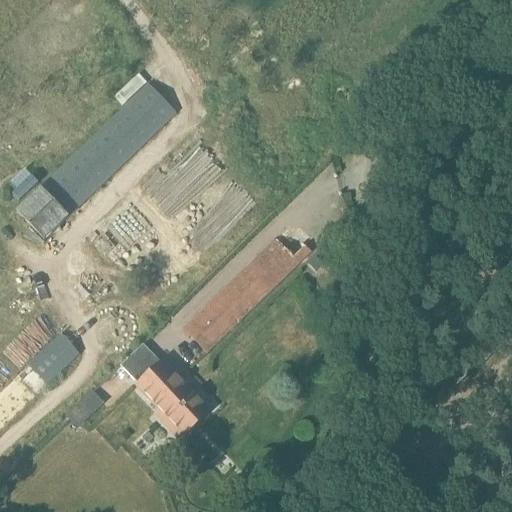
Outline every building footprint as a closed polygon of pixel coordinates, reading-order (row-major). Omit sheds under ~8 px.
[(44,243),(177,115),(148,84),(41,187),(16,213),(44,243)] [(275,241),(200,315),(223,337),(249,311),(233,295),(250,279),(266,295),(297,264),(275,241)] [(323,266),(315,258),(308,265),(316,273),(323,266)] [(138,386),(184,435),(209,412),(162,363),(162,364),(143,345),(120,366),(138,386)] [(0,435),(75,367),(58,349),(0,402),(0,435)] [(104,405),(91,392),(64,418),(77,431),(104,405)]
